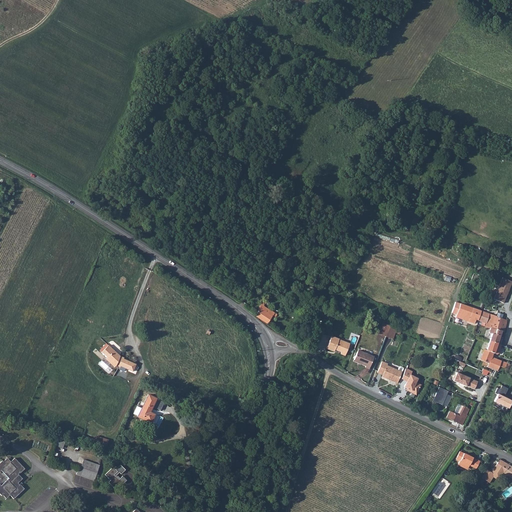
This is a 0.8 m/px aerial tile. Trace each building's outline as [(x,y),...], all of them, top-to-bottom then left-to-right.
[(511,281),(502,277),(492,299),(503,304),(511,281)] [(256,314),(255,316),(268,325),(273,316),(275,317),(277,317),(277,315),(276,313),(265,308),(264,307),(265,304),(262,303),(256,314)] [(457,312),(454,311),(453,314),(456,315),(455,317),(474,324),(475,320),(477,321),(481,311),(463,305),(459,304),(457,312)] [(481,311),(477,321),(478,321),(485,323),(484,327),(486,328),(490,329),(491,329),(492,325),(499,326),(501,319),(503,315),(498,313),(496,316),(481,311)] [(491,335),(489,341),(497,344),(501,332),(504,333),(506,321),(504,320),(501,319),(499,326),(492,325),(491,329),(490,329),(488,334),(491,335)] [(380,322),(379,326),(383,327),(381,331),(386,333),(389,326),(380,322)] [(325,349),(332,352),(333,352),(335,348),(337,349),(336,350),(340,351),(339,354),(344,356),(348,347),(339,343),(339,341),(337,340),(337,339),(335,338),(330,336),(325,349)] [(119,354),(122,352),(112,341),(110,344),(119,354)] [(497,344),(489,341),(486,350),(483,349),(480,356),(477,356),(476,358),(488,363),(486,367),(491,369),(497,371),(498,369),(499,366),(502,367),(505,369),(507,364),(511,365),(511,361),(508,360),(507,363),(491,357),(489,356),(491,352),(493,353),(497,355),(499,353),(501,345),(497,344)] [(108,346),(101,353),(106,358),(115,367),(119,368),(119,367),(132,372),(135,365),(123,360),(123,359),(119,357),(108,346)] [(357,350),(353,361),(363,365),(363,366),(368,369),(373,356),(357,350)] [(115,367),(106,358),(104,360),(113,368),(115,367)] [(381,361),(376,373),(381,375),(381,377),(397,383),(402,368),(402,366),(399,366),(398,366),(397,369),(385,365),(386,362),(381,361)] [(451,379),(452,381),(466,386),(474,389),(477,382),(469,378),(455,372),(454,375),(452,375),(451,379)] [(406,373),(403,381),(406,382),(403,388),(406,389),(405,391),(415,395),(420,383),(415,381),(416,377),(409,374),(406,373)] [(447,390),(438,386),(432,401),(446,406),(451,396),(445,394),(447,390)] [(497,395),(494,402),(508,408),(511,401),(502,397),(503,395),(504,395),(507,389),(501,386),(499,390),(496,388),(494,393),(497,395)] [(153,416),(148,414),(155,400),(148,396),(137,418),(149,424),(153,416)] [(446,417),(462,424),(466,414),(468,409),(458,404),(454,413),(449,411),(446,417)] [(93,444),(106,448),(109,439),(96,435),(93,444)] [(48,451),(49,443),(34,440),(33,447),(48,451)] [(460,461),(458,466),(463,467),(464,466),(469,467),(471,465),(474,467),(477,460),(460,452),(457,459),(460,461)] [(0,482),(0,492),(4,497),(9,493),(13,497),(24,486),(18,481),(22,477),(19,473),(25,467),(14,456),(10,460),(5,455),(0,460),(0,469),(1,469),(8,476),(1,484),(0,482)] [(83,459),(78,475),(94,480),(99,464),(83,459)] [(511,467),(497,459),(496,462),(499,464),(497,468),(511,477),(511,467)] [(112,464),(104,472),(110,478),(108,480),(114,486),(121,480),(122,481),(125,477),(121,473),(118,476),(116,473),(115,474),(114,473),(118,470),(119,471),(124,467),(118,462),(114,467),(112,464)]
